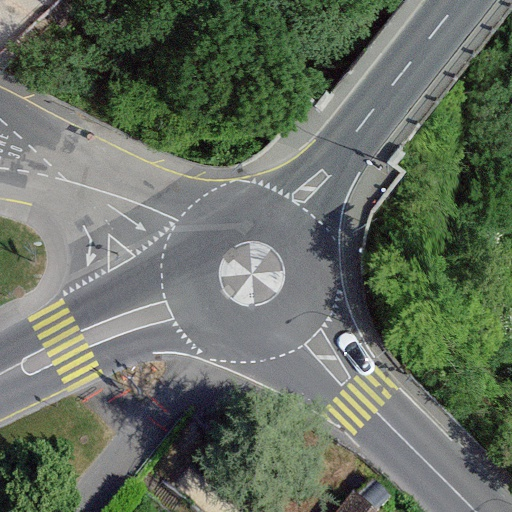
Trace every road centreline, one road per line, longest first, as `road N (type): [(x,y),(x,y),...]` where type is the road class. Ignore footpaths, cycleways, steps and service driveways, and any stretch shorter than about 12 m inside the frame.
road 1 (secondary): [(462,0),(281,216)]
road 2 (secondary): [(475,511),(360,396),(299,316)]
road 3 (residential): [(78,184),(88,338)]
road 4 (residential): [(206,230),(78,184)]
road 5 (secondary): [(196,297),(205,313),(239,334),(261,335),(299,316)]
